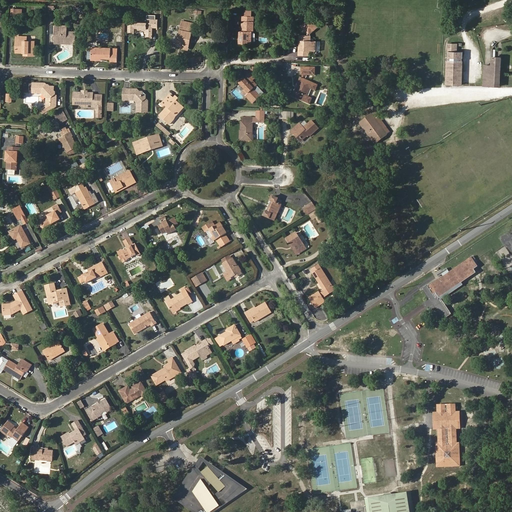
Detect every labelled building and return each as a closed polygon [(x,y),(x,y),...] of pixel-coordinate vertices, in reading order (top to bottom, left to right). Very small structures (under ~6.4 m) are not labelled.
[(253,31),(254,17),(243,17),(242,29),(243,29),(243,32),(241,32),(240,32),(240,43),(251,43),(251,38),(255,38),(255,34),(253,31)] [(311,18),(301,26),(309,35),(319,27),(311,18)] [(158,28),(158,19),(157,19),(151,19),(150,19),(150,23),(128,22),(128,33),(135,33),(135,28),(138,29),(146,29),(146,33),(153,34),(153,28),(158,28)] [(75,44),(76,32),(67,31),(67,26),(55,25),(55,41),(64,41),(64,43),(75,44)] [(190,39),(193,28),(181,26),(177,43),(182,45),(187,46),(189,39),(190,39)] [(310,41),(310,35),(300,35),(299,43),(302,43),(301,50),(299,50),(299,55),(309,56),(309,51),(315,51),(316,41),(310,41)] [(34,56),(35,41),(27,41),(27,37),(19,36),(19,45),(16,45),(16,52),(24,53),(26,53),(26,55),(34,56)] [(188,50),(190,39),(189,39),(187,46),(182,45),(181,48),(188,50)] [(462,85),(462,52),(457,51),(457,44),(448,44),(446,84),(462,85)] [(111,54),(111,48),(95,47),(95,50),(91,50),(91,60),(98,60),(98,58),(101,58),(110,59),(110,61),(117,62),(117,54),(111,54)] [(499,86),(500,58),(492,57),(492,65),(484,65),(484,86),(499,86)] [(315,91),(318,85),(306,80),(309,75),(315,75),(315,68),(301,67),(301,75),(305,75),(303,78),(301,77),(298,83),(299,84),(296,91),(295,91),(292,96),(310,104),(312,98),(307,96),(310,88),(315,91)] [(256,78),(250,73),(247,75),(253,81),(256,78)] [(257,86),(253,81),(247,75),(239,83),(245,90),(249,93),(246,96),(253,104),(261,96),(254,89),(257,86)] [(56,106),(57,96),(55,94),(55,92),(54,91),(50,87),(48,85),(47,85),(45,84),(33,83),(33,93),(43,93),(42,94),(46,98),(47,98),(47,107),(46,107),(48,111),(56,106)] [(145,98),(145,95),(144,95),(142,94),(142,92),(139,92),(137,89),(130,89),(130,100),(135,100),(137,103),(137,112),(147,112),(148,101),(145,98)] [(97,101),(97,95),(93,95),(93,93),(87,93),(86,94),(83,94),(82,93),(74,93),(74,104),(81,105),(82,103),(88,103),(89,105),(92,105),(92,107),(96,107),(96,111),(102,111),(102,101),(97,101)] [(174,120),(170,116),(173,112),(177,116),(184,108),(180,104),(177,101),(178,100),(179,99),(176,96),(174,99),(170,95),(163,103),(163,106),(164,107),(165,105),(169,109),(170,110),(167,114),(164,111),(160,116),(170,124),(174,120)] [(68,119),(63,110),(55,114),(60,124),(68,119)] [(252,140),(253,122),(264,122),(264,111),(257,111),(257,118),(243,118),(243,122),(241,122),(241,131),(242,131),(241,140),(252,140)] [(294,120),(294,112),(280,111),(280,119),(294,120)] [(390,132),(375,112),(372,115),(387,135),(390,132)] [(387,135),(372,115),(361,123),(376,143),(387,135)] [(319,128),(312,120),(304,128),(300,123),(291,131),(294,134),(296,133),(303,140),(309,134),(310,136),(319,128)] [(171,134),(163,127),(161,130),(169,136),(171,134)] [(73,136),(69,129),(67,130),(67,129),(62,131),(63,132),(59,134),(61,138),(60,138),(69,156),(78,151),(77,148),(72,137),(73,136)] [(303,140),(296,133),(294,134),(301,142),(303,140)] [(163,146),(159,134),(151,137),(151,138),(150,140),(148,141),(146,140),(145,139),(133,143),(137,154),(149,150),(150,148),(153,147),(155,148),(163,146)] [(20,156),(20,147),(9,147),(8,152),(7,152),(6,157),(8,157),(8,162),(7,170),(17,170),(18,156),(20,156)] [(82,171),(79,167),(78,165),(73,168),(74,170),(73,170),(76,174),(82,171)] [(136,182),(130,171),(110,181),(111,182),(108,183),(108,185),(110,190),(112,191),(115,189),(115,191),(125,186),(126,188),(136,182)] [(58,193),(54,185),(49,188),(53,195),(58,193)] [(91,196),(86,188),(77,193),(85,208),(94,203),(95,204),(99,202),(94,194),(91,196)] [(274,220),(281,205),(276,202),(278,199),(272,196),(270,200),(272,201),(267,212),(266,211),(264,216),(274,220)] [(315,209),(312,204),(304,209),(307,214),(315,209)] [(62,212),(58,205),(53,207),(55,211),(47,216),(48,217),(39,221),(43,229),(60,219),(58,214),(62,212)] [(26,216),(20,206),(13,210),(19,220),(22,218),(26,216)] [(323,220),(317,211),(310,215),(312,218),(316,216),(320,222),(323,220)] [(167,222),(167,220),(165,216),(160,219),(163,224),(159,226),(163,234),(167,232),(168,234),(177,230),(175,226),(178,225),(175,218),(169,221),(167,222)] [(223,230),(218,223),(209,229),(214,236),(211,238),(214,242),(216,240),(220,246),(223,244),(222,241),(227,237),(225,234),(227,233),(224,229),(223,230)] [(30,243),(21,226),(9,232),(14,240),(17,238),(22,248),(30,243)] [(511,229),(499,238),(511,256),(511,229)] [(305,247),(296,233),(287,239),(289,243),(291,242),(297,252),(305,247)] [(230,242),(227,237),(222,241),(223,244),(220,246),(218,247),(219,249),(230,242)] [(133,244),(130,238),(123,241),(127,248),(123,250),(122,249),(117,251),(120,256),(118,257),(120,260),(121,259),(123,262),(128,260),(127,259),(136,255),(136,254),(140,252),(135,243),(133,244)] [(289,243),(297,255),(294,248),(297,252),(291,242),(289,243)] [(242,274),(233,258),(232,259),(224,263),(223,264),(228,272),(224,274),(228,281),(231,279),(231,278),(236,275),(237,276),(242,274)] [(476,266),(473,261),(471,258),(449,272),(450,272),(443,276),(428,287),(427,286),(423,289),(430,299),(431,301),(428,304),(430,306),(430,307),(431,307),(432,307),(433,308),(434,308),(435,307),(436,307),(443,318),(450,314),(440,299),(462,284),(461,281),(475,271),(473,268),(476,266)] [(108,273),(103,262),(88,270),(89,272),(78,278),(81,283),(85,281),(86,283),(97,278),(96,275),(102,271),(104,275),(108,273)] [(332,285),(319,264),(311,269),(313,273),(324,291),(332,285)] [(448,270),(447,268),(437,274),(438,277),(442,274),(448,270)] [(205,281),(200,274),(194,278),(198,285),(205,281)] [(56,293),(54,284),(45,286),(49,303),(58,301),(60,300),(61,306),(70,304),(67,290),(58,292),(56,293)] [(191,293),(188,288),(186,289),(185,287),(181,290),(182,292),(182,294),(172,300),(167,303),(172,312),(187,303),(188,304),(193,301),(189,294),(191,293)] [(33,310),(22,290),(14,295),(17,301),(11,304),(3,304),(4,315),(12,314),(21,309),(24,314),(33,310)] [(325,302),(319,292),(310,298),(316,307),(325,302)] [(272,312),(266,302),(249,312),(249,311),(245,313),(251,323),(254,320),(255,322),(272,312)] [(157,323),(153,317),(150,312),(129,324),(135,334),(145,327),(147,325),(148,326),(151,324),(152,326),(157,323)] [(109,334),(103,324),(93,329),(104,347),(113,342),(114,344),(115,344),(119,342),(113,332),(109,334)] [(242,338),(235,325),(226,330),(227,332),(219,336),(220,337),(224,344),(224,345),(232,340),(234,344),(239,341),(239,340),(242,338)] [(254,343),(250,336),(243,340),(248,347),(250,350),(254,347),(253,344),(254,343)] [(212,353),(208,346),(209,345),(206,340),(202,342),(203,344),(199,346),(200,347),(199,348),(197,345),(195,346),(186,351),(186,352),(183,354),(190,368),(191,369),(194,368),(195,364),(192,360),(201,355),(201,357),(205,355),(206,356),(212,353)] [(65,351),(59,342),(44,351),(49,360),(55,357),(55,356),(56,355),(57,356),(65,351)] [(105,350),(115,344),(114,344),(113,342),(104,347),(105,350)] [(4,369),(10,361),(2,356),(0,358),(0,372),(3,371),(5,370),(4,369)] [(180,370),(172,357),(168,360),(170,363),(166,365),(167,367),(152,376),(157,385),(166,379),(167,381),(173,377),(172,375),(180,370)] [(29,369),(31,365),(22,360),(18,366),(10,361),(4,369),(5,370),(20,379),(26,371),(27,372),(29,369)] [(192,374),(189,370),(191,369),(190,368),(186,370),(190,377),(191,377),(193,376),(194,378),(197,376),(192,374)] [(147,393),(141,382),(133,387),(134,388),(130,390),(128,386),(120,391),(127,403),(142,394),(143,396),(147,393)] [(168,398),(164,392),(158,395),(161,402),(168,398)] [(112,409),(106,399),(101,402),(102,404),(98,406),(97,404),(91,407),(92,408),(86,411),(92,421),(103,415),(103,413),(105,412),(107,412),(112,409)] [(76,403),(80,410),(85,407),(81,400),(76,403)] [(456,428),(455,412),(455,404),(437,405),(438,413),(438,429),(439,444),(436,444),(437,466),(460,466),(459,443),(456,443),(456,428)] [(87,435),(78,420),(72,424),(76,430),(70,433),(69,432),(61,437),(67,447),(75,442),(76,445),(83,441),(81,438),(84,436),(87,435)] [(19,441),(29,428),(22,423),(17,430),(14,428),(15,426),(8,421),(1,430),(8,436),(9,435),(12,437),(13,437),(19,441)] [(103,433),(98,426),(94,429),(98,436),(103,433)] [(102,451),(96,443),(93,445),(99,453),(102,451)] [(53,461),(53,451),(48,451),(48,449),(45,448),(45,450),(43,450),(38,450),(38,448),(33,447),(32,459),(53,461)] [(219,511),(252,490),(200,454),(171,497),(192,511),(219,511)] [(387,477),(397,476),(394,459),(384,461),(387,477)] [(413,511),(411,492),(394,494),(393,495),(392,495),(391,496),(385,497),(385,496),(384,496),(383,496),(374,498),(365,499),(366,511),(413,511)]
